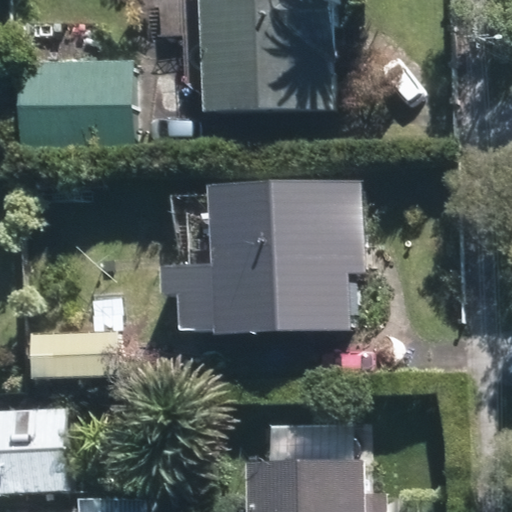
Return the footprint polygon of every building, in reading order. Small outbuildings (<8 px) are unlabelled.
[(229,0),(233,109),(358,105),(356,58),(364,57),(362,0),(229,0)] [(160,145),(159,57),(45,58),(46,146),(160,145)] [(386,176),(243,179),(245,257),(192,258),(192,289),(205,288),(205,328),(376,325),(375,272),(388,271),(386,176)] [(137,331),(47,333),(48,374),(138,372),(137,331)] [(86,406),(0,408),(0,490),(88,487),(86,406)] [(401,511),(400,449),(289,452),(290,511),(401,511)]
